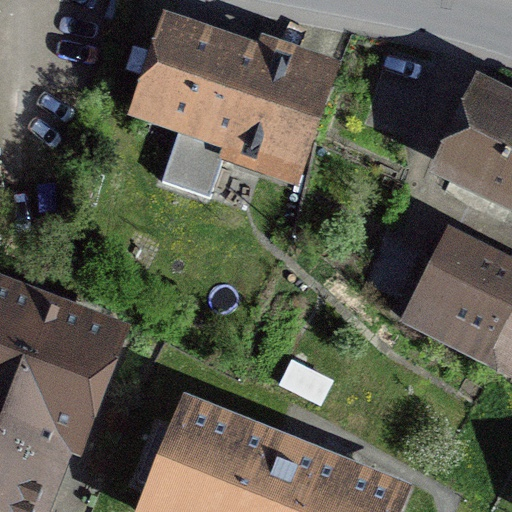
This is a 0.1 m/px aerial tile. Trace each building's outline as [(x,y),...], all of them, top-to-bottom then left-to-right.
[(330,86),(169,31),(143,109),(303,164),(330,86)] [(511,106),(484,93),(447,167),(511,199),(511,106)] [(511,275),(450,243),(411,322),(511,373),(511,275)] [(0,290),(0,511),(43,511),(64,459),(49,453),(58,430),(73,435),(112,333),(0,290)] [(390,511),(397,496),(188,412),(147,511),(390,511)]
